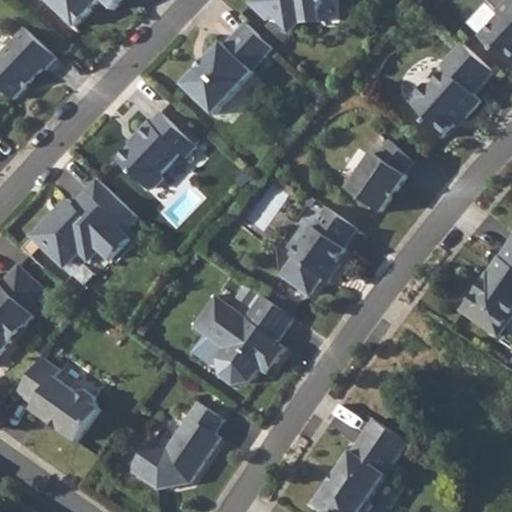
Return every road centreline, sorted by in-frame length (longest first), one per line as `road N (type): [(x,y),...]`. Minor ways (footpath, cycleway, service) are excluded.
road 1 (residential): [(237,511),(350,344),(511,144)]
road 2 (residential): [(198,0),(0,211)]
